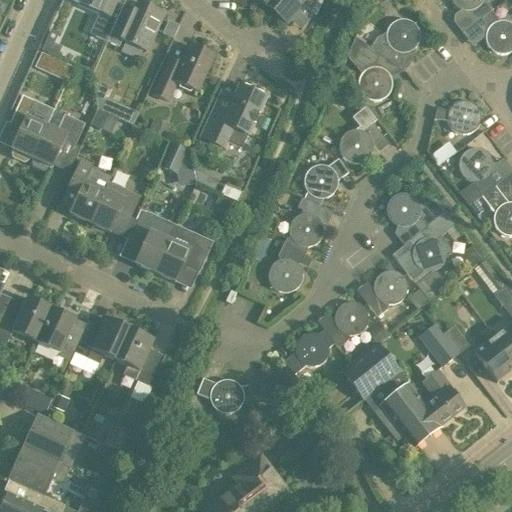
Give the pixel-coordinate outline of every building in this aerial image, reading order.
[(74,0),(111,17),(118,2),(114,0),(74,0)] [(268,0),(264,5),(285,23),(300,5),(315,17),(322,0),(268,0)] [(482,3),(483,0),(451,0),(452,0),(452,3),(452,6),(454,9),(456,11),(458,12),(461,13),(464,14),(467,14),(470,13),(473,12),(475,11),(477,10),(479,7),(481,5),(482,3)] [(489,12),(490,13),(492,11),(483,0),(482,3),(481,5),(479,7),(477,10),(475,11),(473,12),(470,13),(477,22),(489,12)] [(145,51),(161,15),(136,4),(130,18),(119,13),(105,43),(118,48),(121,40),(145,51)] [(497,22),(490,13),(489,12),(477,22),(485,31),(486,28),(488,26),(490,25),(492,23),(494,22),(497,22)] [(161,34),(172,38),(177,25),(167,21),(161,34)] [(391,51),(393,53),(396,54),(399,55),(402,56),(404,56),(407,55),(410,54),(413,53),(415,51),(417,49),(418,46),(420,44),(420,41),(420,38),(420,35),(419,32),(418,30),(416,27),(414,25),(412,24),(409,22),(406,22),(403,21),(400,21),(398,22),(395,23),(392,25),(390,27),(389,29),(387,32),(386,35),(386,38),(386,41),(387,43),(388,46),(389,49),(391,51)] [(486,28),(485,31),(483,33),(483,36),(482,39),(483,42),(483,44),(484,47),(486,49),(488,51),(490,53),(492,55),(495,56),(498,56),(501,57),(504,56),(507,55),(509,54),(511,52),(511,51),(511,26),(510,25),(508,23),(505,22),(502,22),(500,22),(497,22),(494,22),(492,23),(490,25),(488,26),(486,28)] [(196,91),(212,56),(186,44),(175,69),(164,64),(150,96),(167,104),(177,82),(196,91)] [(39,73),(44,60),(38,57),(33,70),(39,73)] [(364,98),(366,100),(368,102),(371,103),(373,103),(376,104),(379,103),(382,103),(384,101),(387,100),(389,98),(390,95),(392,93),(392,90),(393,87),(392,84),(392,82),(390,79),(389,77),(387,75),(385,73),(382,72),(379,71),(377,70),(374,71),(371,71),(369,72),(366,74),(364,75),(362,78),(361,80),(360,83),(359,85),(359,88),(360,91),(361,94),(362,96),(364,98)] [(96,111),(99,112),(108,91),(92,85),(96,111)] [(245,137),(263,98),(237,87),(229,104),(216,98),(199,139),(225,151),(228,145),(240,150),(245,137)] [(30,159),(45,126),(34,121),(41,105),(22,97),(9,126),(11,128),(19,132),(11,150),(12,151),(10,155),(12,159),(23,164),(26,161),(28,158),(30,159)] [(114,119),(132,124),(136,110),(104,101),(96,128),(110,132),(114,119)] [(449,129),(451,131),(453,133),(455,135),(458,136),(461,137),(463,137),(466,137),(469,136),(472,135),(474,133),(476,131),(478,129),(479,126),(480,123),(480,121),(480,118),(479,115),(478,112),(476,110),(474,108),(472,106),(469,105),(467,104),(464,104),(461,104),(458,104),(455,106),(453,107),(451,109),(449,111),(448,114),(437,109),(433,121),(447,121),(447,124),(448,127),(449,129)] [(45,126),(30,159),(33,160),(31,164),(32,167),(44,173),(47,171),(49,167),(50,168),(62,142),(73,147),(83,125),(63,116),(56,131),(45,126)] [(163,139),(168,127),(153,120),(147,132),(163,139)] [(384,139),(374,126),(364,135),(360,133),(355,133),(351,134),(347,136),(343,142),(341,148),(341,151),(341,154),(342,156),(343,159),(345,161),(347,163),(349,165),(351,166),(353,167),(356,167),(362,166),(368,164),(371,161),(373,157),(374,152),(374,148),(384,139)] [(137,147),(143,132),(132,127),(126,143),(137,147)] [(158,168),(175,176),(178,171),(191,167),(187,152),(169,144),(158,168)] [(495,188),(487,178),(488,177),(489,175),(490,173),(491,170),(491,168),(491,165),(490,162),(489,160),(488,157),(486,155),(484,154),(481,152),(478,151),(476,151),(473,151),(470,152),(467,153),(465,154),(463,156),(461,158),(459,161),(458,163),(458,166),(458,169),(458,172),(459,175),(460,177),(462,179),(465,181),(467,183),(470,184),(473,184),(476,184),(476,188),(483,197),(495,188)] [(436,153),(430,158),(437,167),(444,163),(436,153)] [(88,224),(107,182),(109,177),(90,169),(91,166),(80,160),(70,183),(81,188),(70,212),(69,215),(88,224)] [(349,175),(340,162),(329,170),(328,169),(326,168),(324,167),(322,167),(318,168),(314,169),(311,171),(308,174),(306,176),(305,179),(304,182),(303,185),(303,188),(304,190),(305,192),(307,194),(303,201),(319,208),(322,202),(325,201),(328,200),(331,198),(333,196),(335,195),(336,194),(337,192),(337,191),(338,189),(338,187),(338,185),(338,183),(349,175)] [(107,182),(88,224),(109,233),(114,222),(125,227),(139,197),(107,182)] [(500,194),(495,188),(483,197),(482,198),(494,214),(492,220),(493,226),(495,231),(501,236),(508,238),(511,237),(511,205),(508,205),(506,205),(504,205),(502,206),(496,197),(500,194)] [(413,240),(420,234),(444,214),(435,203),(431,206),(419,207),(418,206),(417,203),(415,201),(413,199),(412,198),(410,197),(408,196),(406,195),(404,195),(402,195),(398,196),(394,197),(392,198),(389,201),(388,203),(386,206),(386,209),(385,212),(385,214),(386,217),(387,220),(389,223),(391,224),(394,227),(396,228),(398,229),(402,229),(405,229),(413,240)] [(134,266),(155,275),(176,227),(145,213),(136,233),(147,238),(134,266)] [(289,230),(288,233),(289,236),(289,239),(291,242),(292,244),(295,246),(297,248),(300,249),(303,250),(306,250),(309,250),(311,249),(314,248),(317,246),(319,244),(320,242),(322,239),(323,236),(323,233),(323,230),(322,227),(320,225),(319,222),(317,220),(314,218),(311,217),(309,216),(306,216),(303,216),(300,217),(297,218),(295,220),(292,222),(291,225),(289,227),(289,230)] [(208,242),(176,227),(155,275),(175,284),(184,266),(195,271),(208,242)] [(420,234),(413,240),(407,244),(412,251),(411,253),(410,255),(410,257),(410,258),(411,260),(400,268),(410,282),(422,272),(424,273),(427,274),(428,274),(432,274),(435,273),(437,271),(439,270),(441,268),(442,267),(443,264),(444,261),(444,258),(444,255),(443,253),(443,251),(441,248),(438,244),(435,241),(433,240),(431,240),(427,240),(425,240),(420,234)] [(306,271),(311,260),(283,247),(278,258),(282,260),(279,261),(277,262),(274,263),(272,265),(270,267),(269,269),(268,272),(267,275),(267,277),(267,280),(268,283),(269,286),(271,289),(273,291),(276,293),(278,294),(281,295),(284,295),(287,295),(290,294),(293,293),(296,291),(298,289),(300,286),(301,283),(302,280),(302,277),(302,275),(301,272),(300,270),(299,268),(306,271)] [(509,316),(511,313),(511,299),(484,262),(477,267),(497,293),(493,296),(509,316)] [(372,287),(372,290),(372,293),(373,296),(374,298),(376,301),(377,303),(380,305),(382,306),(385,307),(388,307),(391,307),(393,307),(396,306),(399,305),(401,303),(403,301),(404,298),(405,296),(406,293),(406,290),(406,287),(405,284),(404,282),(403,280),(401,277),(399,276),(396,274),(393,273),(391,273),(388,273),(385,273),(382,274),(380,276),(377,277),(376,279),(374,282),(373,284),(372,287)] [(34,344),(49,309),(26,299),(23,304),(11,299),(5,311),(0,321),(0,340),(6,343),(11,333),(34,344)] [(333,319),(333,322),(333,325),(334,327),(335,330),(336,332),(338,335),(340,336),(343,338),(346,339),(348,339),(351,339),(354,339),(357,338),(359,336),(361,335),(363,332),(365,330),(366,327),(367,325),(367,322),(367,319),(366,316),(365,314),(363,311),(361,309),(359,307),(357,306),(354,305),(351,305),(348,305),(346,305),(343,306),(340,307),(338,309),(336,311),(335,314),(334,316),(333,319)] [(73,353),(86,326),(49,309),(34,344),(57,355),(56,357),(69,363),(74,353),(73,353)] [(115,361),(128,330),(104,319),(100,328),(88,322),(87,326),(86,326),(73,353),(74,353),(98,365),(102,356),(115,361)] [(511,322),(492,338),(511,364),(511,322)] [(441,369),(457,357),(434,326),(418,339),(441,369)] [(128,330),(115,361),(127,367),(123,377),(148,388),(154,373),(142,367),(153,342),(128,330)] [(459,356),(468,349),(453,330),(444,337),(459,356)] [(287,370),(294,377),(306,368),(308,369),(310,370),(313,370),(316,370),(318,369),(320,368),(322,366),(324,364),(326,362),(327,360),(328,358),(328,355),(328,353),(328,350),(334,346),(323,332),(318,337),(315,335),(313,335),(311,335),(308,336),(304,337),(301,339),(298,341),(297,343),(296,345),(295,348),(295,350),(295,352),(295,353),(295,355),(282,363),(287,370)] [(495,384),(511,371),(511,364),(492,338),(472,354),(495,384)] [(370,395),(398,373),(376,345),(340,374),(363,402),(371,396),(370,395)] [(299,384),(294,377),(287,370),(281,375),(279,374),(276,373),(273,374),(270,374),(268,375),(265,377),(263,379),(261,381),(260,383),(246,385),(246,387),(248,403),(262,401),(263,402),(265,404),(266,405),(268,406),(272,408),(274,408),(276,408),(280,407),(284,406),(288,403),(291,400),(292,398),(293,395),(293,391),(293,388),(299,384)] [(439,426),(424,407),(398,373),(370,395),(371,396),(379,406),(412,449),(440,427),(439,426)] [(424,407),(439,426),(462,408),(435,373),(420,384),(433,400),(424,407)] [(248,403),(246,387),(239,388),(237,386),(235,385),(232,384),(230,383),(227,382),(225,382),(222,383),(219,384),(217,385),(215,387),(201,381),(195,397),(209,402),(209,404),(210,406),(211,408),(212,410),(214,412),(216,414),(219,415),(221,416),(225,416),(229,416),(233,415),(237,413),(239,411),(240,410),(241,408),(241,406),(249,405),(248,403)] [(42,397),(35,412),(45,416),(51,401),(42,397)] [(277,437),(298,420),(292,413),(270,429),(277,437)] [(20,449),(56,465),(70,432),(55,425),(50,436),(31,427),(20,449)] [(120,454),(129,434),(111,426),(102,445),(120,454)] [(56,465),(20,449),(11,471),(30,480),(25,491),(41,498),(41,496),(49,480),(58,484),(63,482),(68,471),(56,465)] [(206,511),(260,511),(269,505),(271,507),(278,502),(286,496),(260,460),(234,480),(239,486),(236,488),(231,492),(228,495),(230,498),(229,499),(221,505),(218,508),(215,504),(208,510),(206,511)] [(41,498),(25,491),(18,488),(13,499),(5,495),(0,507),(0,511),(40,511),(41,511),(75,511),(41,496),(41,498)]
